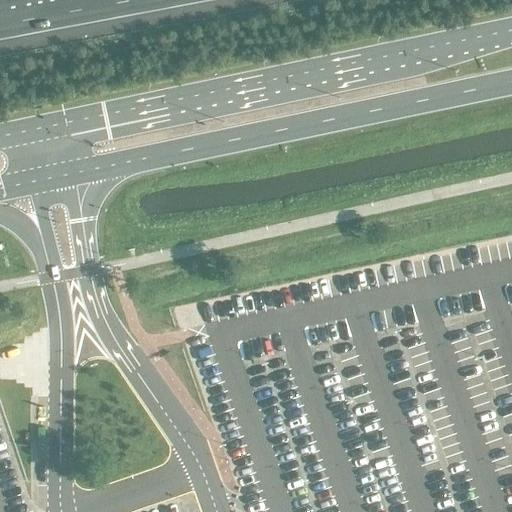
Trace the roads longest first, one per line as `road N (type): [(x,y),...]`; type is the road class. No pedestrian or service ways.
road 1 (tertiary): [(0,187),(511,83)]
road 2 (tertiary): [(511,30),(0,134)]
